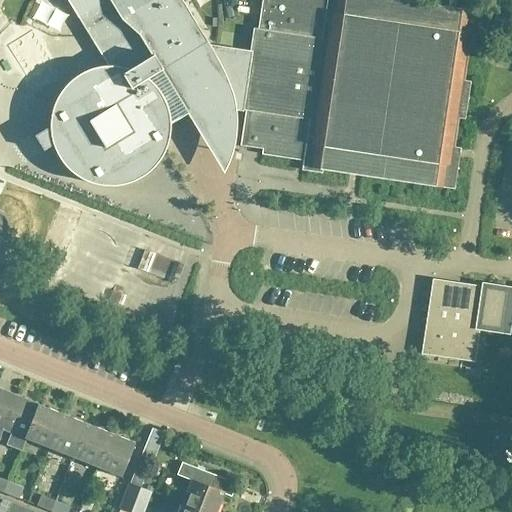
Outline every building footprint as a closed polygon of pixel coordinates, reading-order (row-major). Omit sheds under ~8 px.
[(43,152),(52,146),(57,156),(62,164),(69,172),(77,178),(86,183),(93,179),(97,186),(107,188),(118,187),(128,185),(137,181),(146,175),(154,168),(160,160),(165,151),(167,143),(160,132),(202,106),(233,111),(233,112),(235,112),(235,111),(245,112),(247,99),(238,98),(240,86),(244,87),(249,54),(210,48),(180,0),(65,0),(107,67),(97,69),(88,71),(80,75),(72,80),(65,87),(59,94),(54,103),(51,112),(55,117),(46,122),(49,128),(34,137),(43,152)] [(327,0),(321,41),(257,31),(252,30),(249,54),(244,87),(240,86),(238,98),(247,99),(245,112),(239,147),(261,150),(260,157),(302,163),(300,172),(322,175),(322,171),(453,191),(459,149),(453,148),(457,121),(464,122),(470,83),(463,82),(467,53),(474,54),(480,13),(394,0),(327,0)] [(321,41),(327,0),(261,0),(257,31),(321,41)] [(141,256),(136,273),(169,282),(174,266),(141,256)] [(261,269),(232,348),(262,360),(267,348),(337,376),(332,388),(364,400),(398,311),(369,299),(379,275),(298,265),(291,281),(261,269)] [(500,291),(466,286),(465,294),(431,289),(430,294),(429,294),(420,356),(473,364),(478,333),(478,328),(494,331),(499,331),(505,292),(500,292),(500,291)] [(497,358),(509,359),(510,351),(498,349),(497,358)] [(0,435),(2,431),(15,397),(0,390),(0,435)] [(25,440),(39,406),(15,397),(2,431),(10,434),(5,446),(21,452),(25,440)] [(49,449),(62,415),(39,406),(25,440),(49,449)] [(72,458),(86,424),(62,415),(49,449),(72,458)] [(96,468),(109,433),(86,424),(72,458),(96,468)] [(109,433),(96,468),(119,477),(133,443),(109,433)] [(511,441),(511,435),(500,434),(498,442),(511,445),(511,441)] [(180,505),(198,511),(216,511),(223,494),(208,488),(213,476),(181,464),(176,476),(189,481),(180,505)] [(146,475),(134,470),(129,484),(140,489),(146,475)] [(8,483),(3,494),(18,500),(22,488),(8,483)] [(129,484),(123,500),(134,505),(140,489),(129,484)] [(48,511),(50,511),(55,501),(40,496),(35,507),(48,511)] [(55,501),(50,511),(67,511),(69,507),(55,501)]
